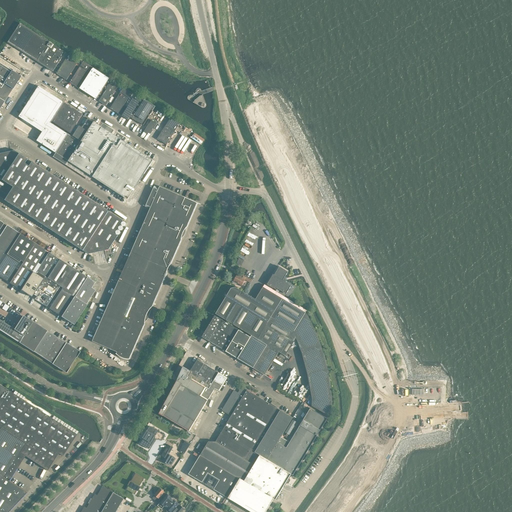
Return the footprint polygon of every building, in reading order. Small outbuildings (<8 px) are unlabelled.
[(18,21),(6,41),(35,60),(48,41),(18,21)] [(48,41),(35,60),(51,70),(64,51),(48,41)] [(67,53),(55,72),(65,79),(65,78),(77,59),(67,53)] [(68,80),(68,81),(78,87),(92,66),(82,60),(68,80)] [(0,105),(3,100),(19,76),(20,75),(19,75),(18,74),(0,62),(0,105)] [(92,66),(78,87),(95,98),(108,77),(92,66)] [(111,78),(104,88),(112,93),(118,83),(111,78)] [(21,110),(17,115),(41,131),(35,139),(54,151),(66,132),(49,121),(50,120),(62,101),(37,85),(23,107),(21,110)] [(114,98),(108,107),(120,114),(134,93),(131,92),(122,86),(114,98)] [(97,99),(104,104),(112,93),(104,88),(97,99)] [(134,93),(120,114),(120,115),(126,118),(130,112),(133,114),(131,117),(142,124),(153,106),(142,99),(134,93)] [(192,101),(191,101),(199,105),(200,104),(200,105),(201,105),(202,105),(203,104),(203,103),(203,102),(204,101),(201,93),(198,94),(193,98),(192,101)] [(62,101),(50,120),(69,132),(75,122),(81,113),(62,101)] [(80,126),(86,130),(92,120),(86,116),(80,126)] [(169,116),(165,123),(174,129),(178,122),(169,116)] [(145,126),(143,129),(149,133),(156,122),(150,118),(145,126)] [(79,141),(67,159),(91,175),(112,143),(115,145),(120,138),(92,120),(86,130),(79,140),(79,141)] [(165,123),(160,130),(169,136),(174,129),(165,123)] [(78,124),(71,134),(79,140),(86,130),(80,126),(78,124)] [(160,130),(155,137),(165,143),(169,136),(160,130)] [(66,132),(54,151),(67,159),(79,141),(66,132)] [(112,143),(91,175),(126,198),(151,159),(120,138),(115,145),(112,143)] [(0,196),(1,197),(48,227),(59,234),(74,244),(87,253),(91,252),(103,249),(107,248),(116,234),(113,232),(121,219),(31,160),(28,165),(24,162),(27,158),(13,149),(9,150),(0,151),(0,196)] [(103,311),(91,340),(115,350),(115,352),(117,354),(119,356),(122,357),(125,358),(128,358),(128,357),(143,323),(143,319),(144,315),(146,311),(147,309),(149,307),(151,305),(151,304),(165,272),(166,272),(166,270),(166,268),(167,267),(167,265),(168,264),(170,262),(169,262),(179,239),(180,239),(180,236),(181,233),(182,230),(184,227),(186,225),(196,201),(158,185),(157,186),(153,184),(144,205),(149,207),(132,245),(126,259),(117,280),(116,282),(113,288),(105,307),(103,311)] [(6,224),(0,232),(0,255),(16,230),(6,224)] [(0,260),(0,276),(6,280),(18,261),(19,259),(22,260),(34,242),(19,232),(5,253),(0,260)] [(8,281),(19,288),(23,283),(33,268),(41,255),(45,249),(34,242),(22,260),(8,281)] [(41,255),(33,268),(35,270),(39,272),(44,275),(56,256),(47,251),(44,256),(41,255)] [(58,258),(46,277),(47,277),(59,285),(71,266),(58,258)] [(272,273),(265,283),(275,289),(276,287),(285,292),(290,284),(284,280),(285,279),(284,276),(283,276),(286,270),(278,265),(273,273),(272,273)] [(71,266),(59,285),(61,286),(60,288),(70,295),(83,274),(71,266)] [(23,283),(19,288),(22,290),(26,293),(39,272),(35,270),(33,268),(23,283)] [(39,272),(26,293),(30,295),(32,293),(44,275),(39,272)] [(233,275),(231,279),(231,280),(234,283),(235,281),(240,284),(243,278),(248,281),(250,278),(242,273),(240,272),(239,275),(236,273),(234,276),(233,275)] [(44,275),(32,293),(35,295),(47,277),(46,277),(44,275)] [(61,315),(60,315),(66,319),(72,323),(94,289),(90,286),(94,281),(86,276),(61,315)] [(35,295),(34,298),(40,302),(45,293),(51,297),(59,285),(47,277),(35,295)] [(230,287),(214,312),(223,317),(237,326),(239,323),(258,334),(256,337),(265,343),(252,366),(263,373),(277,350),(284,354),(295,336),(292,330),(304,310),(305,309),(264,284),(255,298),(242,291),(235,286),(234,285),(230,287)] [(48,306),(48,307),(58,313),(70,295),(60,288),(48,306)] [(45,293),(40,302),(45,305),(46,304),(51,297),(45,293)] [(0,329),(18,341),(23,334),(32,320),(21,314),(13,327),(0,318),(0,329)] [(213,314),(200,335),(224,350),(237,328),(213,314)] [(23,334),(18,341),(44,357),(57,337),(32,320),(23,334)] [(237,328),(224,350),(228,352),(236,357),(249,335),(241,330),(237,328)] [(249,335),(236,357),(249,365),(262,343),(249,335)] [(57,337),(44,357),(53,363),(66,342),(57,337)] [(66,342),(53,363),(65,371),(78,350),(77,350),(66,342)] [(181,365),(174,379),(176,380),(206,398),(213,388),(218,389),(226,376),(197,359),(198,358),(196,357),(189,369),(181,365)] [(174,379),(158,412),(190,431),(192,428),(189,427),(206,398),(176,380),(174,379)] [(0,403),(9,389),(0,383),(0,403)] [(227,418),(214,440),(244,458),(247,460),(252,463),(258,453),(253,450),(267,428),(269,424),(266,422),(276,406),(254,393),(246,388),(239,384),(238,384),(240,385),(236,391),(235,390),(235,391),(232,389),(221,407),(220,409),(225,412),(229,414),(227,418)] [(0,511),(4,511),(26,491),(25,490),(7,479),(10,473),(13,469),(16,464),(20,459),(23,454),(41,465),(46,469),(57,452),(62,454),(72,438),(76,433),(75,432),(51,417),(12,392),(9,389),(0,403),(0,511)] [(276,441),(266,458),(290,472),(292,473),(326,417),(319,413),(309,407),(302,417),(301,419),(288,440),(280,435),(276,441)] [(267,428),(253,450),(258,453),(266,458),(276,441),(280,435),(291,416),(279,408),(269,424),(267,428)] [(142,437),(139,442),(145,446),(148,448),(153,438),(158,430),(150,425),(148,424),(145,429),(142,434),(143,434),(141,435),(141,436),(142,437)] [(207,440),(199,453),(238,477),(238,476),(239,477),(243,479),(252,463),(214,440),(207,440)] [(165,452),(160,459),(167,463),(168,462),(170,464),(174,457),(172,456),(167,453),(171,446),(170,445),(166,443),(162,450),(165,452)] [(199,453),(187,472),(226,496),(238,477),(199,453)] [(239,477),(227,496),(252,511),(263,511),(272,497),(274,498),(290,472),(266,458),(258,453),(252,463),(243,479),(239,477)] [(127,484),(125,488),(131,492),(132,489),(134,491),(136,489),(137,490),(139,485),(138,484),(140,481),(139,480),(141,476),(134,471),(134,472),(136,473),(134,477),(132,476),(130,480),(129,479),(126,483),(127,484)] [(83,505),(79,511),(113,511),(117,507),(123,497),(104,486),(101,485),(98,491),(96,494),(94,493),(85,507),(83,505)] [(155,495),(153,498),(156,501),(158,498),(157,497),(158,495),(163,490),(159,486),(153,493),(155,495)] [(158,495),(157,497),(158,498),(159,499),(165,492),(163,490),(158,495)] [(159,501),(158,502),(162,506),(163,504),(163,505),(164,504),(167,501),(169,502),(172,499),(170,497),(170,496),(166,492),(159,501)] [(168,511),(177,503),(177,502),(173,498),(172,499),(169,502),(167,501),(164,504),(166,506),(165,507),(165,508),(165,509),(166,510),(164,511),(168,511)] [(177,503),(170,511),(179,511),(183,507),(179,504),(178,504),(177,503)]
